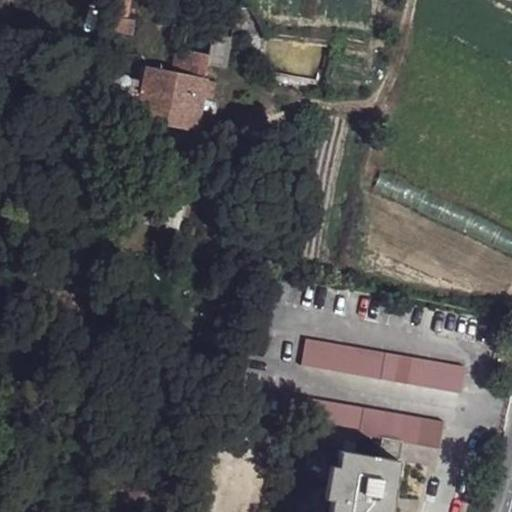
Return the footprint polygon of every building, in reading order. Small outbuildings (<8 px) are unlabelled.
[(124,19),(126,0),(111,0),(106,31),(131,35),(133,21),(124,19)] [(223,68),(237,6),(206,1),(204,16),(216,20),(215,26),(209,55),(207,65),(223,68)] [(186,21),(180,51),(209,55),(215,26),(186,21)] [(173,49),(170,71),(205,77),(207,65),(209,55),(180,51),(173,49)] [(143,66),(140,82),(133,117),(195,130),(195,127),(204,81),(205,77),(170,71),(143,66)] [(97,74),(96,81),(91,109),(133,117),(140,82),(97,74)] [(215,83),(204,81),(195,127),(206,129),(215,83)] [(231,185),(199,175),(183,237),(215,246),(231,185)] [(162,227),(178,231),(185,195),(170,192),(162,227)] [(466,395),(470,370),(308,340),(304,366),(466,395)] [(386,441),(407,445),(442,451),(447,423),(286,395),(282,422),(386,441)] [(403,462),(407,445),(386,441),(382,459),(403,462)] [(398,492),(403,462),(382,459),(343,452),(332,511),(394,511),(397,502),(405,503),(406,493),(398,492)] [(397,502),(394,511),(402,511),(405,503),(397,502)]
